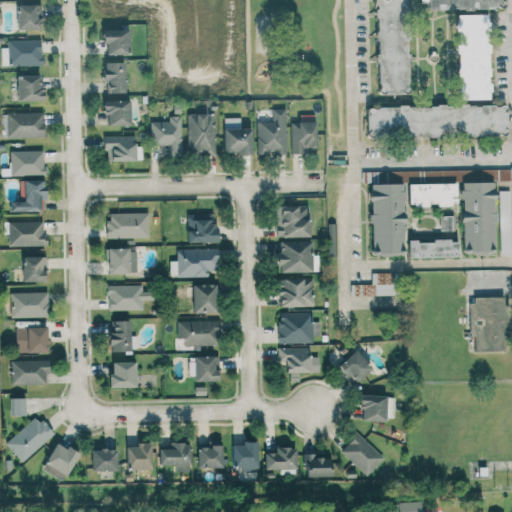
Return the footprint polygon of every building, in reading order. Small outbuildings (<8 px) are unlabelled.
[(408,92),(407,0),(376,0),(378,93),(408,92)] [(430,9),(429,0),(503,0),(503,7),(430,9)] [(39,28),(39,4),(13,4),(14,29),(39,28)] [(488,99),(486,14),(456,15),(458,100),(488,99)] [(100,29),(100,44),(104,44),(104,53),(126,53),(126,28),(100,29)] [(0,47),(0,65),(39,65),(39,39),(6,40),(6,47),(0,47)] [(105,92),(122,92),(122,62),(101,62),(100,82),(105,82),(105,92)] [(15,101),(41,100),(41,85),(37,85),(37,74),(14,75),(15,101)] [(127,125),(126,100),(100,100),(101,115),(105,115),(105,125),(127,125)] [(367,139),(366,110),(504,106),(505,135),(367,139)] [(284,153),(285,108),(270,108),(270,121),(255,121),(255,152),(284,153)] [(5,112),(5,137),(42,137),(42,112),(5,112)] [(179,116),(167,116),(167,121),(148,122),(149,145),(166,145),(166,154),(180,153),(179,116)] [(239,118),(221,117),(221,153),(249,153),(250,128),(239,128),(239,118)] [(289,122),(290,152),(314,152),(313,121),(289,122)] [(133,135),(101,136),(101,148),(107,148),(108,161),(140,160),(140,146),(134,146),(133,135)] [(7,151),(8,176),(42,175),(41,150),(7,151)] [(20,180),(21,201),(6,201),(6,211),(37,210),(36,198),(42,198),(42,180),(20,180)] [(409,206),(409,184),(455,183),(456,204),(409,206)] [(494,252),(493,183),(462,183),(462,252),(494,252)] [(402,253),(402,184),(370,184),(371,253),(402,253)] [(508,190),(497,191),(498,254),(510,254),(508,190)] [(306,205),(273,206),(274,237),(307,236),(306,205)] [(105,238),(147,237),(146,212),(104,213),(105,238)] [(184,241),(214,242),(215,221),(203,220),(203,214),(185,213),(184,241)] [(5,222),(6,246),(45,245),(45,235),(40,235),(40,221),(5,222)] [(408,257),(408,240),(416,240),(416,243),(433,243),(433,239),(448,239),(449,242),(458,242),(458,257),(408,257)] [(275,272),(309,271),(308,240),(275,241),(275,272)] [(134,248),(105,249),(105,273),(135,273),(134,248)] [(174,248),(174,260),(167,260),(167,276),(206,276),(206,272),(215,272),(215,249),(174,248)] [(20,257),(21,281),(45,280),(44,256),(20,257)] [(392,273),(370,273),(371,295),(393,294),(392,273)] [(311,303),(311,278),(275,279),(276,303),(311,303)] [(215,309),(214,283),(191,284),(192,310),(215,309)] [(109,309),(142,308),(141,299),(152,298),(152,289),(142,289),(141,284),(108,285),(109,309)] [(47,292),(8,293),(8,303),(10,303),(10,317),(47,317),(47,292)] [(507,297),(469,297),(470,336),(473,336),(473,347),(508,347),(507,297)] [(278,342),(310,341),(309,313),(295,313),(296,317),(277,317),(278,342)] [(129,346),(127,317),(111,317),(111,329),(106,329),(107,347),(129,346)] [(15,352),(47,351),(46,326),(14,328),(15,352)] [(352,385),(372,370),(357,350),(337,364),(352,385)] [(286,372),(318,372),(317,354),(285,355),(286,372)] [(48,360),(11,359),(11,384),(47,384),(48,360)] [(110,387),(135,387),(135,361),(110,361),(110,387)] [(394,395),(359,394),(359,408),(362,409),(362,419),(393,420),(394,395)] [(10,416),(26,415),(25,398),(9,398),(10,416)] [(53,433),(35,415),(5,444),(22,462),(53,433)] [(383,457),(357,433),(340,451),(366,475),(383,457)] [(42,469),(64,481),(78,453),(56,442),(42,469)] [(174,471),(189,472),(190,443),(170,443),(169,448),(159,448),(159,464),(174,464),(174,471)] [(197,467),(221,468),(221,443),(207,443),(207,447),(197,447),(197,467)] [(257,443),(232,443),(232,470),(257,470),(257,443)] [(151,469),(150,444),(126,444),(126,470),(151,469)] [(264,469),(295,469),(296,447),(275,447),(275,452),(265,452),(264,469)] [(116,471),(116,449),(91,449),(91,470),(116,471)] [(304,454),(304,477),(331,476),(330,453),(304,454)] [(391,511),(398,511),(397,511),(422,511),(423,501),(391,502),(391,511)]
